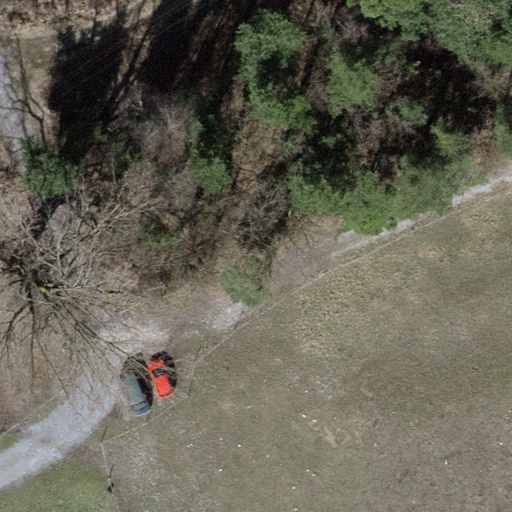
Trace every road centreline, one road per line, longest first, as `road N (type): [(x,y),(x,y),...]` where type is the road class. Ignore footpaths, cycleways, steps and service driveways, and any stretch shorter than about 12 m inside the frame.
road 1 (track): [(94,328),(511,175)]
road 2 (track): [(0,459),(83,421),(104,351),(0,107)]
